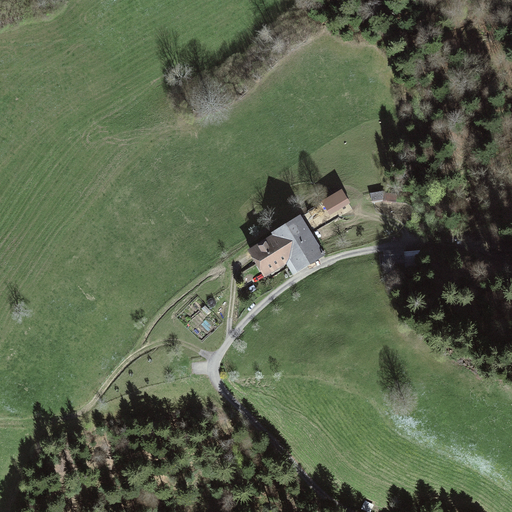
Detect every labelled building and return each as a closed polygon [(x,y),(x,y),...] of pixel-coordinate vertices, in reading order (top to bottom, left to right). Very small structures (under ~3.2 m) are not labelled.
[(390,202),(392,192),(379,190),(367,192),(368,198),(378,197),(378,200),(390,202)] [(339,192),(305,212),(307,215),(272,235),(274,239),(253,252),(265,272),(286,260),(294,272),(320,256),(316,248),(319,246),(311,234),(350,211),(339,192)] [(511,239),(495,237),(493,248),(511,250),(511,239)] [(402,254),(384,256),(385,271),(403,269),(402,254)] [(362,509),(366,511),(369,511),(373,506),(366,502),(362,509)]
